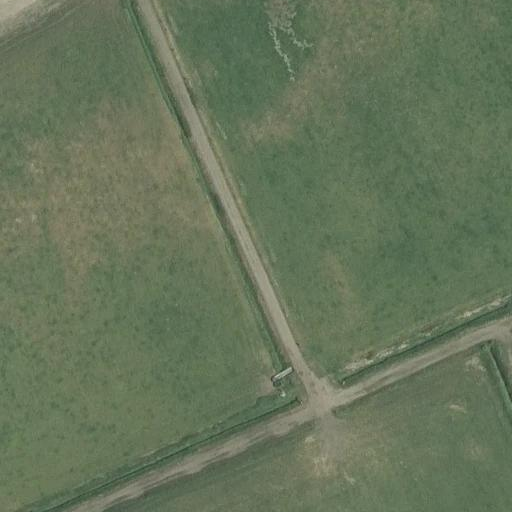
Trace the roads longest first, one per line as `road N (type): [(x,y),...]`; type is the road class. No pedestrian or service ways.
road 1 (track): [(84,511),(511,320)]
road 2 (track): [(139,0),(319,405)]
